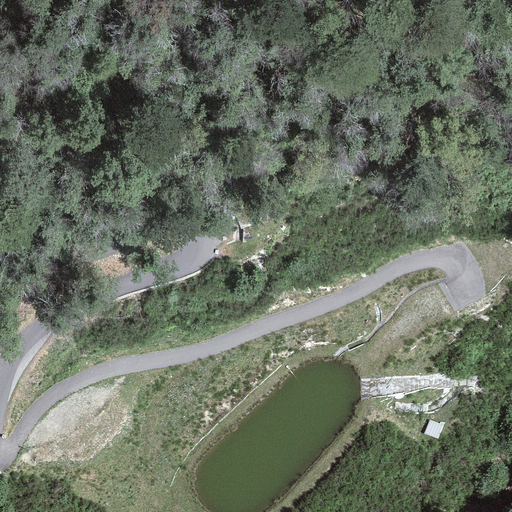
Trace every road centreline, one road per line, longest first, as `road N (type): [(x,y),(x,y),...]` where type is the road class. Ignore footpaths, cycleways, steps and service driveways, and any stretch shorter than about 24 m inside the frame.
road 1 (track): [(0,459),(50,398),(98,374),(201,354),(436,258),(447,258),(466,287)]
road 2 (unclassified): [(0,400),(10,366),(43,326),(185,259),(198,244),(194,227),(169,224),(85,257),(0,270)]
